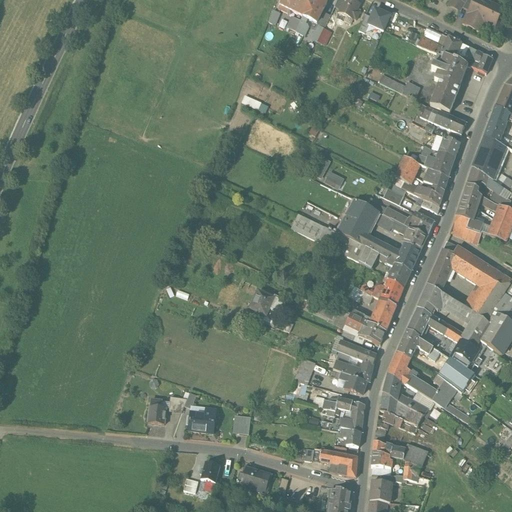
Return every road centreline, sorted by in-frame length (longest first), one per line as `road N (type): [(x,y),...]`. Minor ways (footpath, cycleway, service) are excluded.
road 1 (residential): [(362,489),(380,372),(446,223),(494,83),(510,63)]
road 2 (residential): [(148,444),(238,452),(362,489)]
road 3 (tertiary): [(84,0),(0,181)]
road 4 (residential): [(510,63),(381,0)]
